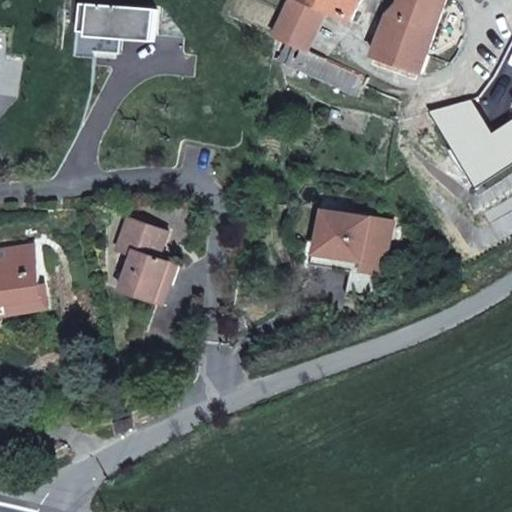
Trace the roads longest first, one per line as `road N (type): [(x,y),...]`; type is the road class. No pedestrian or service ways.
road 1 (unclassified): [(511,283),(401,342),(207,410)]
road 2 (residential): [(0,196),(142,177),(200,185),(234,211)]
road 3 (residential): [(234,211),(207,410)]
road 4 (unclassified): [(207,410),(99,467),(47,511)]
road 5 (residential): [(266,38),(234,211)]
